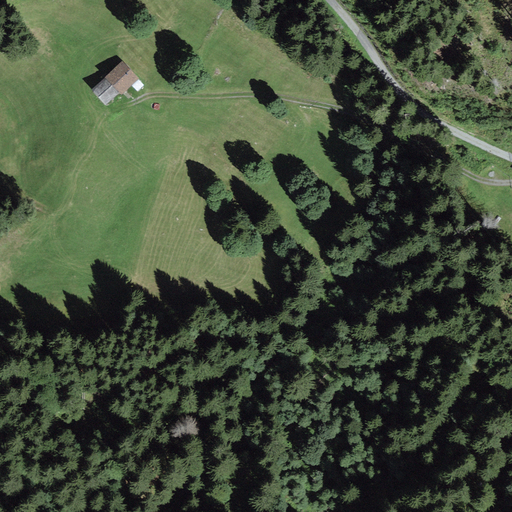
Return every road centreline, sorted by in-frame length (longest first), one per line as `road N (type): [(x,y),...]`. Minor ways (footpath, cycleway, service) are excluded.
road 1 (track): [(511,181),(457,169),(318,101),(217,93),(150,95),(127,105)]
road 2 (track): [(328,0),(408,101),(511,159)]
